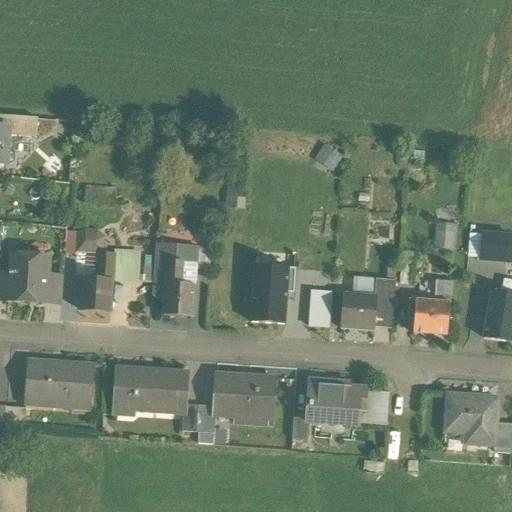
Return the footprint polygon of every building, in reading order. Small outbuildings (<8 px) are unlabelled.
[(38,120),(0,117),(0,128),(11,129),(10,138),(37,140),(38,120)] [(0,128),(0,150),(9,151),(10,138),(11,129),(0,128)] [(316,160),(330,170),(340,155),(325,146),(316,160)] [(117,192),(86,190),(85,205),(116,207),(117,192)] [(437,226),(436,248),(455,249),(456,227),(437,226)] [(78,234),(66,234),(65,256),(77,257),(77,253),(78,234)] [(482,236),(480,263),(510,264),(511,237),(482,236)] [(177,250),(156,248),(153,284),(165,285),(166,285),(167,264),(168,258),(177,258),(177,250)] [(212,250),(197,249),(197,251),(196,265),(197,266),(197,271),(211,272),(212,250)] [(197,251),(177,250),(177,258),(176,264),(182,265),(196,265),(197,251)] [(288,254),(257,252),(256,267),(287,269),(288,254)] [(97,254),(77,253),(77,257),(75,279),(81,280),(97,280),(99,254),(97,254)] [(114,255),(99,254),(97,280),(113,281),(114,255)] [(115,254),(114,254),(113,281),(113,283),(138,284),(140,256),(115,254)] [(33,258),(13,257),(12,274),(9,274),(7,302),(45,304),(47,277),(48,265),(33,264),(33,258)] [(176,264),(167,264),(166,285),(181,286),(182,265),(176,264)] [(413,267),(403,266),(401,286),(412,287),(413,267)] [(287,269),(256,267),(252,324),(285,326),(289,269),(287,269)] [(9,274),(0,273),(0,301),(7,302),(9,274)] [(390,275),(370,274),(369,284),(377,285),(375,299),(376,299),(376,303),(393,304),(395,283),(389,283),(390,275)] [(63,278),(47,277),(45,304),(61,305),(63,278)] [(97,280),(81,280),(80,298),(79,311),(111,313),(113,283),(113,281),(97,280)] [(451,283),(436,283),(435,303),(450,304),(451,283)] [(511,284),(505,283),(503,295),(511,296),(511,284)] [(166,285),(165,285),(163,317),(193,319),(195,287),(181,286),(166,285)] [(309,328),(329,329),(331,295),(311,294),(309,328)] [(511,296),(503,295),(492,294),(484,342),(511,346),(511,296)] [(375,299),(342,296),(340,330),(375,332),(375,328),(376,303),(376,299),(375,299)] [(435,303),(411,302),(409,321),(415,321),(414,335),(448,337),(450,304),(435,303)] [(393,304),(376,303),(375,328),(391,330),(393,304)] [(92,368),(29,364),(25,408),(89,412),(92,368)] [(186,375),(154,372),(154,378),(117,375),(118,369),(116,369),(113,409),(132,410),(132,412),(134,412),(182,416),(183,416),(184,405),(186,375)] [(154,372),(118,369),(117,375),(154,378),(154,372)] [(274,381),(216,376),(214,408),(213,417),(215,417),(234,418),(234,414),(271,417),(274,381)] [(347,386),(309,383),(307,415),(306,424),(308,425),(356,428),(358,409),(364,410),(365,392),(347,391),(347,386)] [(497,400),(448,397),(445,434),(474,436),(473,447),(493,448),(495,425),(497,400)] [(198,406),(184,405),(183,416),(182,416),(181,432),(195,433),(198,406)] [(214,408),(198,406),(195,433),(213,435),(215,417),(213,417),(214,408)] [(132,410),(113,409),(112,417),(133,418),(134,412),(132,412),(132,410)] [(25,411),(6,410),(4,433),(23,435),(25,411)] [(307,415),(293,414),(291,441),(307,443),(308,425),(306,424),(307,415)] [(511,426),(495,425),(493,448),(493,453),(511,455),(511,426)]
